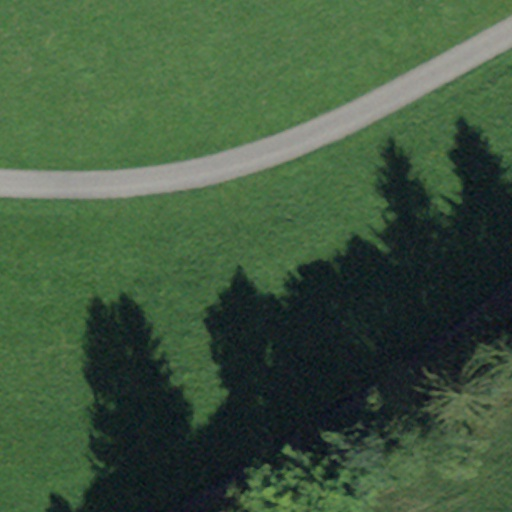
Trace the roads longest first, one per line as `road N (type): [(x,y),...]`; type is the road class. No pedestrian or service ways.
road 1 (track): [(511,36),(216,184),(0,190)]
road 2 (unclassified): [(511,317),(362,445),(231,511)]
